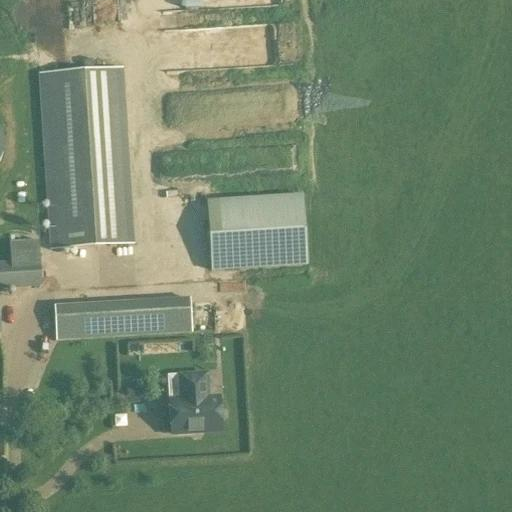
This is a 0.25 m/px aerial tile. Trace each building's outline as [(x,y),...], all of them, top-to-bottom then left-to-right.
[(49,239),(50,250),(134,245),(122,69),(38,75),(49,239)] [(304,197),(207,204),(212,272),(238,271),(308,266),(304,197)] [(0,290),(41,288),(38,240),(8,242),(10,263),(0,263),(0,290)] [(189,298),(54,307),(55,342),(191,333),(189,298)] [(238,341),(221,341),(223,367),(239,366),(238,341)] [(167,399),(170,437),(222,434),(220,396),(209,397),(207,372),(177,374),(179,398),(167,399)]
